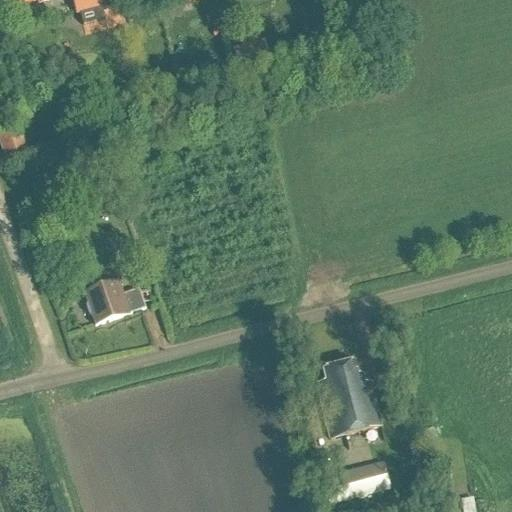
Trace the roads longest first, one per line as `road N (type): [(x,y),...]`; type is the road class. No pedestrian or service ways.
road 1 (unclassified): [(55,379),(511,268)]
road 2 (track): [(55,379),(0,211)]
